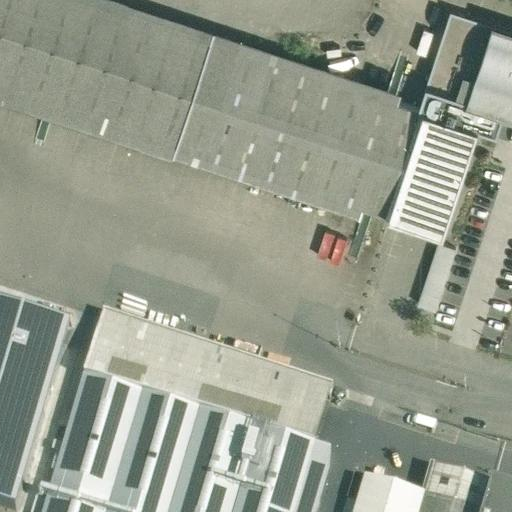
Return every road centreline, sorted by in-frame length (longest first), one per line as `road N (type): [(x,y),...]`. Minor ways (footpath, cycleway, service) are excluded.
road 1 (unknown): [(378,349),(3,171)]
road 2 (unknown): [(231,0),(331,28),(372,26),(396,0)]
road 3 (unknown): [(511,478),(355,430)]
